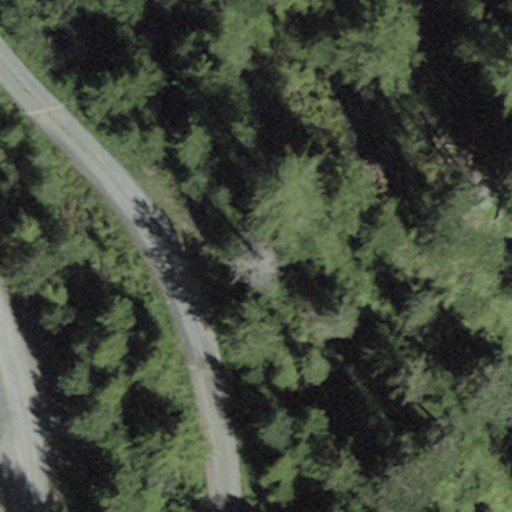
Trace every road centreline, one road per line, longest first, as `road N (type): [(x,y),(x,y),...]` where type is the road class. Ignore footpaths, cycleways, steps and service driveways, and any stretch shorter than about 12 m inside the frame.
road 1 (track): [(229,511),(216,339),(173,250),(0,41)]
road 2 (track): [(23,511),(0,353)]
